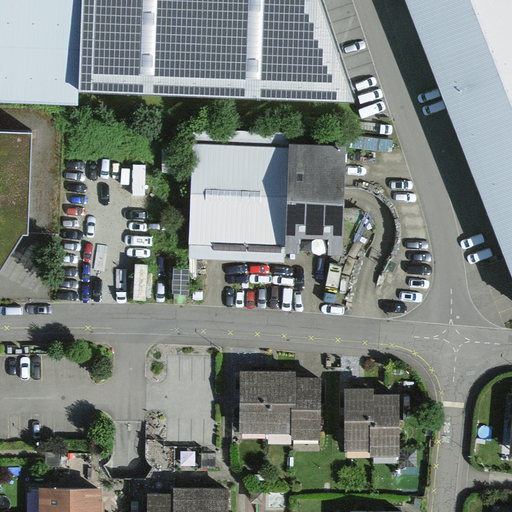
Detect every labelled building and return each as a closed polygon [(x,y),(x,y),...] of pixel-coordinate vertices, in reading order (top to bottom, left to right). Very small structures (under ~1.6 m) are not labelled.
[(78,90),(352,101),(320,0),(0,0),(0,101),(79,105),(78,90)] [(495,229),(511,273),(511,0),(407,0),(432,65),(464,148),(495,229)] [(32,134),(0,133),(0,270),(21,235),(28,235),(32,134)] [(302,239),(328,239),(328,254),(346,254),(347,198),(348,144),(191,140),(188,259),(285,262),(286,250),(302,251),(302,239)] [(267,434),(267,372),(241,372),(240,434),(267,434)] [(267,434),(292,434),(292,407),(296,407),(296,379),(296,372),(267,372),(267,434)] [(292,434),(292,440),(321,440),(321,379),(296,379),(296,407),(292,407),(292,434)] [(345,450),(370,450),(370,425),(374,424),(374,395),(374,388),(345,388),(345,450)] [(370,450),(370,457),(400,457),(399,394),(374,395),(374,424),(370,425),(370,450)] [(38,511),(100,511),(101,489),(39,488),(38,511)] [(200,511),(201,489),(173,489),(173,494),(173,511),(200,511)] [(227,511),(227,489),(201,489),(200,511),(227,511)] [(146,511),(173,511),(173,494),(147,495),(146,511)]
